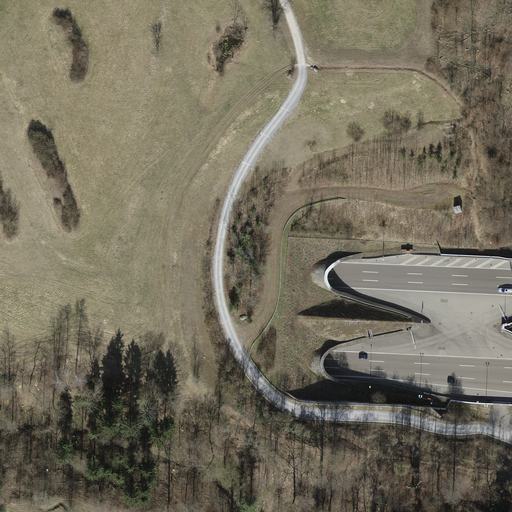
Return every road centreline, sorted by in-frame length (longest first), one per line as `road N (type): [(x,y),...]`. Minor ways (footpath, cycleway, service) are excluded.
road 1 (track): [(511,436),(401,417),(308,413),(267,393),(243,364),(215,270),(246,168),(297,93),(302,64),(282,0)]
road 2 (motorway): [(0,347),(511,375)]
road 3 (motorway): [(511,282),(0,257)]
road 4 (track): [(234,344),(269,303),(282,207),(346,191),(408,201),(445,195)]
road 5 (track): [(282,207),(303,164),(324,153),(438,139)]
